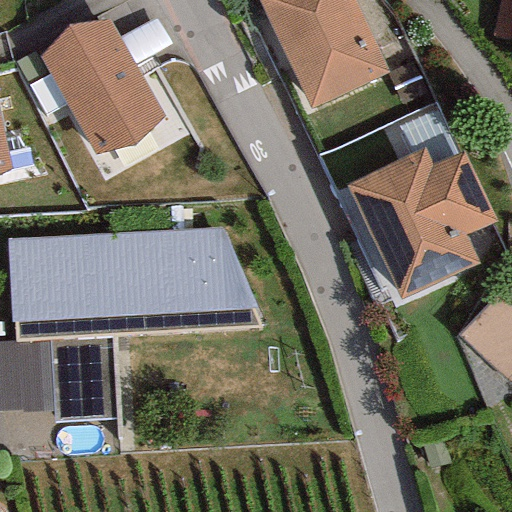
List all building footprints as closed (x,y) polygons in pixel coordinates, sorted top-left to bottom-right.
[(385,72),(350,0),(257,0),(309,108),(385,72)] [(511,41),(511,0),(498,0),(491,37),(511,41)] [(163,119),(106,21),(39,59),(92,154),(163,119)] [(424,98),(410,64),(386,73),(399,108),(424,98)] [(430,165),(458,152),(437,108),(382,133),(395,161),(423,149),(430,165)] [(0,118),(0,173),(11,171),(0,118)] [(395,161),(344,185),(398,302),(478,264),(465,235),(496,222),(462,151),(458,152),(430,165),(423,149),(395,161)] [(12,323),(13,342),(50,340),(113,337),(259,329),(251,310),(257,309),(221,228),(7,240),(9,324),(12,323)] [(511,303),(505,297),(462,344),(511,388),(511,303)] [(54,424),(117,421),(113,337),(50,340),(53,411),(54,424)] [(0,413),(53,411),(50,340),(13,342),(0,342),(0,413)]
